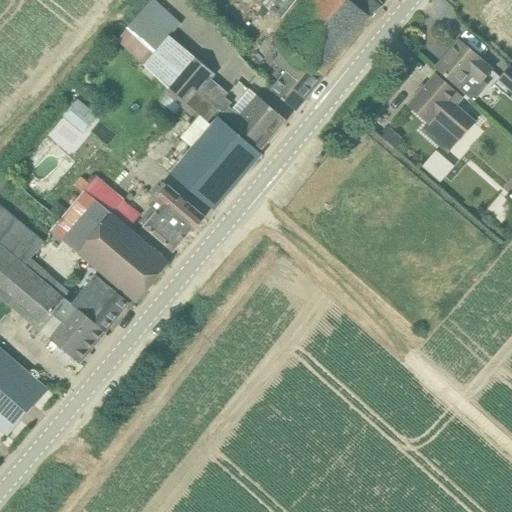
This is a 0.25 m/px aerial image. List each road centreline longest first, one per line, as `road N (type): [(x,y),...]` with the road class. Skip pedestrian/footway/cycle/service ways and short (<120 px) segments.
road 1 (unclassified): [(0,498),(246,209)]
road 2 (unclassified): [(511,442),(246,209)]
road 3 (unclassified): [(246,209),(416,0)]
